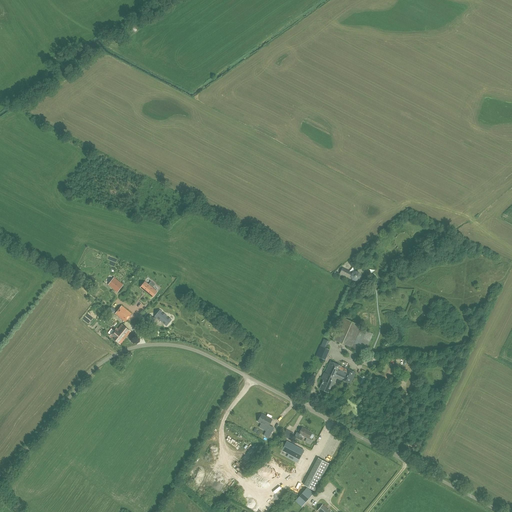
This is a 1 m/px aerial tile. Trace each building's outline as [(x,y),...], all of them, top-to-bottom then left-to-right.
[(359,280),(361,277),(359,273),(356,272),(353,273),(343,268),(339,274),(352,281),(353,281),(356,282),(359,280)] [(117,293),(123,285),(114,278),(108,285),(117,292),(116,292),(117,293)] [(145,290),(143,292),(147,295),(149,293),(152,296),(155,292),(152,290),(153,288),(154,289),(156,286),(151,282),(149,285),(149,286),(148,287),(144,284),(141,287),(145,290)] [(122,306),(115,314),(125,323),(132,314),(122,306)] [(157,318),(166,326),(172,320),(160,310),(155,316),(154,318),(151,315),(148,319),(153,323),(156,320),(157,318)] [(352,348),(364,354),(373,334),(361,329),(362,326),(342,317),(332,339),(352,348)] [(110,336),(120,344),(130,332),(122,325),(118,329),(117,328),(110,336)] [(316,356),(325,360),(330,349),(327,348),(330,342),(324,339),(321,346),(320,345),(316,356)] [(320,389),(329,393),(331,387),(333,387),(337,378),(350,384),(355,372),(342,367),(330,362),(323,379),(324,380),(320,389)] [(268,427),(272,420),(262,414),(261,415),(260,415),(259,417),(259,418),(258,422),(268,427)] [(313,439),(314,436),(314,435),(311,434),(312,433),(302,427),(299,433),(297,432),(294,437),(300,440),(302,435),(309,439),(309,438),(312,439),(313,439)] [(264,435),(269,438),(273,430),(268,428),(264,435)] [(289,434),(291,432),(287,430),(283,435),(291,439),(292,436),(289,434)] [(287,457),(298,463),(299,460),(300,460),(304,450),(287,441),(282,450),(288,454),(287,457)] [(318,458),(309,475),(320,481),(329,464),(318,458)] [(304,504),(314,493),(307,487),(297,498),(304,504)]
